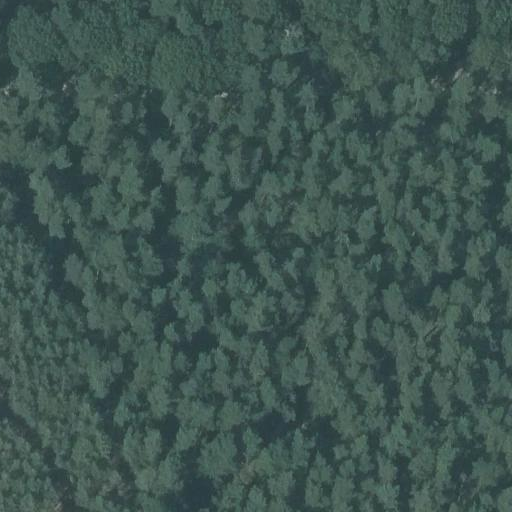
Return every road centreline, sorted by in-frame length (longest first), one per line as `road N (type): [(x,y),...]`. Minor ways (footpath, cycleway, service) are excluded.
road 1 (track): [(0,98),(511,89)]
road 2 (track): [(83,0),(29,52),(0,96)]
